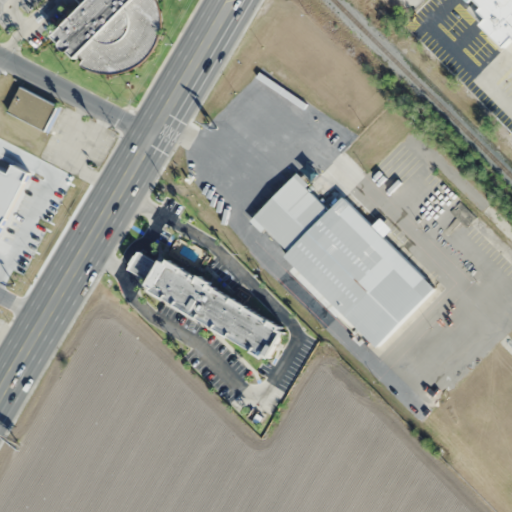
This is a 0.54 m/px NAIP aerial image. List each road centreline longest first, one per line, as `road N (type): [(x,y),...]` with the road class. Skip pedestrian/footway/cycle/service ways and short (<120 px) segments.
road 1 (primary): [(232,0),(0,394)]
road 2 (residential): [(0,48),(156,126)]
